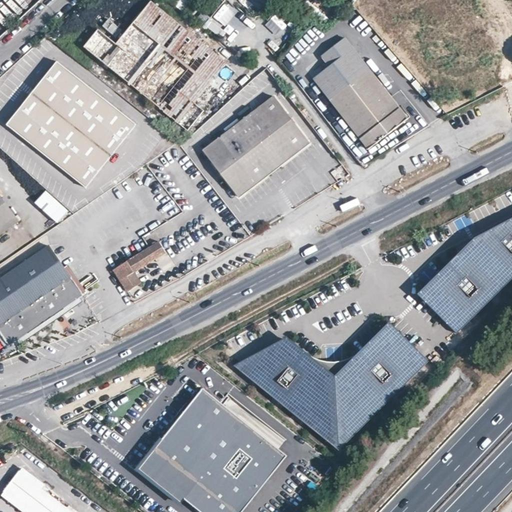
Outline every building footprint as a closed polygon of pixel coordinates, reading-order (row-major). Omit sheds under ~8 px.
[(184,13),(192,2),(189,0),(169,0),(168,1),(184,13)] [(227,63),(151,1),(125,33),(117,43),(116,44),(98,29),(84,47),(188,131),(205,110),(195,103),(200,97),(227,63)] [(256,26),(230,6),(213,28),(221,34),(226,29),(242,43),(256,26)] [(290,22),(278,13),(265,29),(277,39),(290,22)] [(108,20),(103,25),(113,34),(118,28),(108,20)] [(125,33),(122,30),(114,40),(117,43),(125,33)] [(329,66),(313,79),(368,150),(408,119),(345,37),(321,56),(329,66)] [(136,124),(58,62),(7,125),(86,188),(136,124)] [(238,71),(227,63),(200,97),(211,105),(238,71)] [(273,96),(203,150),(239,198),(310,143),(273,96)] [(9,190),(1,179),(0,179),(0,195),(1,197),(9,190)] [(69,210),(46,190),(36,202),(59,222),(69,210)] [(0,195),(0,235),(19,221),(1,197),(0,195)] [(511,215),(474,235),(418,292),(457,333),(511,277),(511,215)] [(160,241),(151,247),(157,256),(165,250),(160,241)] [(65,267),(49,246),(0,279),(0,332),(8,344),(9,346),(13,343),(81,298),(84,295),(82,292),(65,267)] [(151,247),(141,253),(146,262),(157,256),(151,247)] [(141,253),(127,262),(132,271),(146,262),(141,253)] [(132,271),(127,262),(114,271),(127,291),(140,283),(132,271)] [(69,265),(65,267),(82,292),(86,289),(69,265)] [(81,298),(13,343),(16,348),(68,312),(84,301),(81,298)] [(240,360),(231,364),(338,449),(429,360),(388,320),(349,356),(338,360),(329,360),(317,358),(286,335),(240,360)] [(203,388),(139,469),(182,503),(185,499),(201,511),(242,511),(288,455),(203,388)] [(19,471),(43,489),(46,485),(23,466),(19,471)] [(73,511),(43,489),(19,471),(5,490),(33,511),(73,511)] [(33,511),(5,490),(1,495),(23,511),(33,511)]
